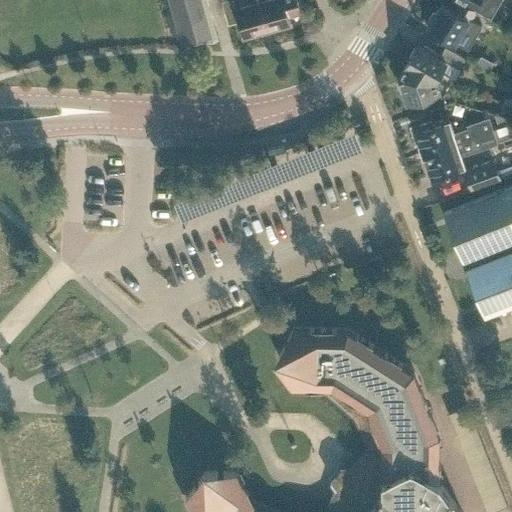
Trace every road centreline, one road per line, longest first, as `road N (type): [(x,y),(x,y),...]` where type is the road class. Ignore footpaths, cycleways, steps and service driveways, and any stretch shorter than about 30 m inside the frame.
road 1 (unclassified): [(511,468),(354,61)]
road 2 (tertiary): [(129,114),(269,111),(309,95),(354,61)]
road 3 (tertiary): [(0,129),(129,114)]
road 4 (tertiary): [(129,114),(0,99)]
